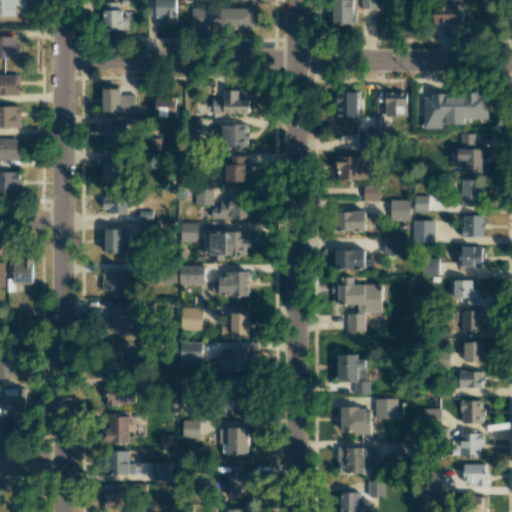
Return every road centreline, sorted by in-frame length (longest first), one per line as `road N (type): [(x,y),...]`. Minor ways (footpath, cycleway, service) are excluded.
road 1 (residential): [(296,0),(297,511)]
road 2 (residential): [(62,0),(61,511)]
road 3 (residential): [(511,60),(62,60)]
